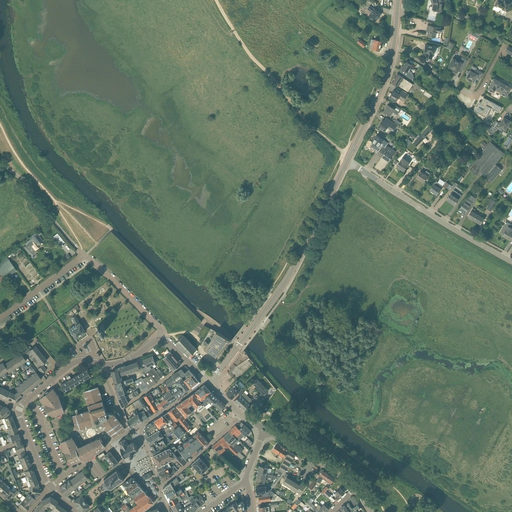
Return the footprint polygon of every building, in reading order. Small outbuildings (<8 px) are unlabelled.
[(431,6),(429,7),(428,12),(429,13),(440,15),(442,2),(446,1),(445,0),(432,0),(433,3),(433,6),(431,6)] [(511,2),(507,0),(505,0),(506,1),(503,0),(503,1),(501,0),(496,0),(494,5),(502,9),(500,13),(505,15),(511,2)] [(370,5),(367,9),(371,12),(368,16),(376,21),(381,14),(374,8),(374,9),(370,5)] [(440,32),(441,27),(429,25),(429,29),(428,31),(427,36),(441,38),(442,32),(440,32)] [(471,36),(477,40),(480,34),(474,31),(471,36)] [(382,41),(371,38),(368,48),(372,49),(380,51),(382,41)] [(366,44),(360,39),(357,42),(363,47),(366,44)] [(435,47),(426,45),(424,51),(426,51),(425,57),(432,58),(433,54),(432,54),(433,53),(434,54),(435,47)] [(453,58),(448,67),(449,68),(449,69),(452,70),(453,69),(454,70),(453,71),(456,73),(457,72),(459,68),(462,70),(467,61),(462,58),(460,61),(453,58)] [(413,73),(411,71),(410,70),(408,72),(412,65),(406,61),(399,72),(413,80),(413,78),(413,75),(413,73)] [(474,73),(470,71),(466,78),(474,82),(475,78),(479,80),(483,73),(475,69),(474,73)] [(413,84),(397,74),(392,82),(408,92),(413,84)] [(511,87),(494,78),(488,89),(494,92),(495,90),(501,93),(500,93),(506,96),(511,87)] [(407,95),(401,91),(399,94),(393,90),(389,97),(396,101),(398,97),(403,101),(407,95)] [(502,108),(483,98),(481,103),(479,102),(474,111),(486,118),(491,109),(499,113),(502,108)] [(394,108),(388,105),(384,111),(390,116),(393,112),(398,115),(401,109),(396,105),(394,108)] [(505,130),(510,121),(509,120),(507,118),(507,117),(503,121),(503,120),(503,119),(500,123),(499,123),(500,123),(499,122),(496,128),(499,130),(500,131),(503,128),(505,130)] [(388,124),(382,120),(378,127),(385,131),(387,127),(393,131),(397,125),(390,120),(388,124)] [(421,135),(424,138),(431,131),(427,128),(421,135)] [(379,151),(379,152),(383,146),(385,148),(387,146),(386,145),(388,143),(383,140),(383,139),(377,135),(372,142),(370,146),(373,148),(376,150),(374,152),(377,154),(379,151)] [(479,171),(485,176),(504,153),(490,141),(468,167),(476,174),(479,171)] [(383,146),(379,152),(383,155),(382,156),(389,161),(393,155),(393,154),(395,151),(389,147),(387,146),(385,148),(383,146)] [(410,162),(403,158),(401,160),(397,166),(400,169),(400,170),(402,171),(403,170),(404,171),(410,162)] [(496,164),(486,177),(492,182),(502,169),(496,164)] [(421,171),(416,177),(420,180),(423,183),(426,178),(428,176),(421,171)] [(443,185),(437,181),(431,190),(437,195),(441,189),(443,185)] [(452,193),(451,192),(446,200),(454,205),(461,195),(457,192),(454,190),(452,193)] [(476,198),(470,195),(464,202),(463,205),(462,204),(460,208),(466,213),(476,198)] [(487,209),(491,211),(496,202),(492,199),(487,209)] [(474,220),(478,213),(474,211),(475,210),(473,208),(468,216),(474,220)] [(478,213),(474,220),(481,224),(484,218),(481,217),(482,216),(478,213)] [(504,224),(500,232),(503,234),(503,235),(510,239),(511,236),(511,232),(510,232),(511,228),(508,226),(504,224)] [(38,245),(43,241),(36,233),(31,236),(33,238),(25,244),(26,245),(24,246),(32,256),(34,255),(26,246),(31,242),(32,243),(35,241),(38,245)] [(52,237),(60,246),(65,242),(57,233),(52,237)] [(16,270),(7,256),(0,260),(0,272),(3,277),(4,278),(16,270)] [(15,281),(10,275),(5,279),(10,285),(15,281)] [(71,316),(75,324),(69,328),(75,338),(85,331),(82,327),(74,314),(78,312),(77,310),(79,308),(76,304),(66,313),(69,318),(71,316)] [(99,334),(105,333),(103,324),(100,325),(97,326),(97,327),(99,334)] [(211,328),(201,344),(203,346),(203,345),(205,347),(204,348),(216,357),(230,340),(211,328)] [(184,335),(176,342),(189,356),(197,349),(184,335)] [(32,356),(39,350),(35,345),(30,349),(28,347),(23,351),(26,356),(30,353),(32,356)] [(33,360),(34,362),(43,355),(39,350),(32,356),(35,358),(33,360)] [(164,357),(164,358),(170,366),(174,370),(178,367),(182,364),(178,360),(171,352),(167,355),(164,357)] [(16,356),(24,367),(25,369),(27,368),(23,362),(26,360),(21,353),(16,356)] [(47,360),(43,355),(34,362),(36,365),(39,362),(41,365),(47,360)] [(22,368),(24,367),(16,356),(12,359),(17,366),(20,364),(22,368)] [(145,373),(151,369),(150,365),(155,363),(153,356),(143,360),(146,367),(142,368),(145,373)] [(8,362),(15,373),(17,371),(15,368),(17,366),(12,359),(8,362)] [(14,374),(15,373),(8,362),(4,364),(3,363),(2,363),(7,370),(9,372),(11,370),(14,374)] [(46,370),(42,365),(38,369),(42,374),(46,370)] [(143,379),(147,387),(148,387),(150,387),(157,382),(151,375),(148,377),(145,373),(142,368),(142,369),(147,377),(143,379)] [(151,375),(157,382),(161,377),(164,375),(160,371),(157,373),(154,368),(152,369),(151,369),(145,373),(148,377),(151,375)] [(31,375),(37,382),(41,379),(36,372),(33,369),(31,370),(34,373),(31,375)] [(89,387),(90,389),(93,388),(92,384),(88,378),(92,376),(88,369),(72,378),(70,375),(67,377),(69,380),(61,384),(65,391),(82,381),(83,383),(87,381),(89,385),(89,387)] [(179,370),(183,376),(182,377),(191,387),(199,381),(190,370),(189,369),(185,372),(181,369),(179,370)] [(115,382),(115,383),(121,382),(116,370),(112,371),(114,383),(115,382)] [(177,381),(182,377),(183,376),(179,370),(172,375),(173,376),(177,381)] [(27,374),(25,375),(33,385),(37,382),(31,375),(29,377),(27,374)] [(33,385),(25,375),(23,376),(26,379),(23,381),(29,388),(33,385)] [(135,384),(135,383),(134,380),(133,377),(123,381),(121,382),(115,383),(115,384),(116,390),(125,387),(135,384)] [(191,387),(182,377),(177,381),(185,392),(190,388),(191,387)] [(134,382),(137,388),(140,393),(144,391),(143,389),(147,387),(143,379),(142,379),(142,378),(134,382)] [(251,399),(244,392),(242,394),(241,393),(239,395),(240,395),(234,401),(245,411),(251,405),(257,400),(260,398),(264,394),(269,390),(259,379),(258,380),(257,379),(254,383),(263,392),(258,396),(257,394),(254,397),(251,399)] [(19,380),(17,381),(25,392),(29,388),(23,381),(21,383),(19,380)] [(25,392),(17,381),(15,383),(17,386),(15,387),(18,391),(21,394),(25,392)] [(177,381),(174,383),(171,385),(169,387),(177,397),(184,392),(185,392),(177,381)] [(163,394),(165,398),(166,397),(170,403),(177,398),(177,397),(169,387),(165,382),(162,384),(165,388),(167,391),(163,394)] [(226,393),(232,399),(235,396),(238,393),(239,395),(241,393),(242,394),(244,392),(246,390),(239,384),(239,385),(237,383),(234,385),(234,386),(226,393)] [(201,400),(203,403),(205,406),(209,403),(207,401),(208,401),(205,397),(211,391),(205,384),(195,392),(201,400)] [(8,391),(5,389),(1,398),(6,400),(7,398),(10,392),(12,386),(10,385),(8,391)] [(93,388),(90,389),(84,391),(90,410),(73,415),(75,422),(75,423),(76,424),(78,429),(96,423),(98,426),(101,425),(103,423),(113,438),(118,434),(118,435),(119,434),(125,429),(113,413),(106,412),(98,387),(93,388)] [(126,390),(125,387),(116,390),(118,396),(126,393),(132,391),(131,388),(126,390)] [(156,401),(155,399),(153,397),(154,396),(155,397),(156,396),(155,396),(162,391),(159,387),(151,392),(144,396),(148,402),(152,408),(155,413),(161,409),(155,401),(156,401)] [(43,396),(40,399),(44,404),(46,404),(48,406),(48,408),(54,415),(55,415),(57,416),(57,414),(61,413),(62,414),(63,412),(65,411),(58,395),(53,388),(50,391),(48,391),(48,393),(45,395),(44,394),(43,396)] [(23,396),(21,394),(18,391),(14,394),(19,399),(23,396)] [(226,405),(211,392),(207,396),(209,399),(209,400),(213,404),(214,403),(221,410),(226,405)] [(127,396),(126,393),(118,396),(122,406),(129,403),(127,400),(134,397),(132,393),(127,396)] [(186,417),(197,408),(202,403),(197,397),(194,393),(181,403),(179,404),(177,405),(186,417)] [(138,400),(142,406),(149,416),(155,413),(152,408),(148,402),(144,396),(138,400)] [(157,400),(156,401),(155,401),(161,409),(164,407),(160,400),(159,401),(157,398),(156,398),(157,400)] [(133,403),(137,409),(143,420),(149,416),(142,406),(138,400),(133,403)] [(209,411),(205,406),(203,403),(202,403),(197,408),(203,415),(201,417),(204,420),(206,421),(211,417),(213,415),(209,411)] [(267,404),(262,411),(266,413),(271,406),(267,404)] [(5,407),(0,412),(4,417),(4,418),(13,415),(11,415),(9,412),(10,411),(6,407),(5,407)] [(168,412),(175,421),(180,426),(185,432),(190,427),(181,415),(174,407),(168,412)] [(142,421),(143,420),(137,409),(134,411),(135,414),(128,420),(129,422),(132,427),(142,421)] [(163,415),(170,425),(172,424),(177,429),(180,426),(175,421),(173,422),(170,418),(171,418),(167,412),(163,415)] [(13,415),(4,418),(2,419),(4,424),(13,420),(13,419),(14,419),(13,415)] [(163,429),(168,426),(170,425),(163,415),(154,421),(160,429),(163,429)] [(6,429),(7,428),(16,425),(14,419),(13,419),(13,420),(4,424),(6,429)] [(154,421),(150,424),(154,429),(154,428),(156,431),(160,429),(154,421)] [(241,427),(239,429),(242,432),(243,433),(246,436),(251,431),(244,424),(244,425),(242,422),(239,425),(241,427)] [(154,429),(150,424),(145,427),(143,431),(146,437),(156,431),(154,428),(154,429)] [(168,426),(163,429),(165,433),(167,436),(173,432),(177,429),(172,424),(170,425),(168,426)] [(7,428),(9,433),(17,430),(15,425),(17,425),(16,425),(7,428)] [(180,426),(177,429),(173,432),(179,438),(185,432),(180,426)] [(235,426),(230,431),(237,438),(240,436),(242,438),(244,436),(242,434),(243,433),(242,432),(239,429),(236,426),(235,426)] [(163,434),(165,433),(163,429),(160,429),(156,431),(146,437),(149,445),(157,441),(162,438),(167,445),(169,442),(166,437),(164,438),(163,436),(164,436),(163,434)] [(17,430),(9,433),(9,434),(7,434),(8,437),(10,437),(12,442),(15,441),(20,439),(21,438),(19,433),(17,434),(16,431),(17,430)] [(188,460),(192,457),(195,454),(199,451),(202,449),(206,446),(209,443),(204,437),(199,431),(195,434),(192,437),(188,440),(185,443),(181,446),(178,449),(182,454),(183,454),(188,460)] [(238,440),(237,438),(230,431),(224,436),(236,449),(239,452),(240,453),(243,450),(243,449),(236,443),(238,440)] [(236,455),(239,452),(236,449),(224,436),(212,446),(218,453),(219,452),(220,454),(221,453),(222,455),(223,454),(221,451),(226,447),(227,448),(228,447),(236,455)] [(72,447),(77,444),(72,437),(68,438),(72,447)] [(72,447),(68,438),(61,441),(71,463),(81,458),(86,460),(87,460),(86,460),(105,445),(106,446),(106,445),(104,442),(81,452),(78,447),(77,445),(77,444),(72,447)] [(81,452),(104,442),(100,438),(96,439),(78,447),(81,452)] [(128,444),(125,438),(119,442),(122,448),(121,448),(125,457),(130,455),(131,456),(132,456),(133,455),(134,454),(133,453),(138,450),(134,441),(128,444)] [(162,438),(157,441),(149,445),(152,449),(151,450),(152,453),(161,449),(167,445),(162,438)] [(17,453),(24,450),(23,450),(25,449),(23,444),(22,444),(21,441),(20,439),(15,441),(16,443),(17,446),(14,447),(17,453)] [(278,458),(279,455),(285,447),(277,442),(272,450),(277,454),(275,456),(278,458)] [(155,465),(157,467),(157,468),(159,473),(168,468),(168,466),(170,465),(174,463),(172,460),(173,459),(178,457),(177,456),(175,453),(179,450),(175,445),(174,446),(154,456),(158,464),(155,465)] [(285,447),(279,455),(282,457),(280,459),(282,461),(284,458),(284,459),(289,451),(285,447)] [(26,455),(24,450),(17,453),(19,459),(28,456),(27,455),(26,455)] [(105,455),(104,452),(97,456),(100,460),(105,456),(113,467),(119,462),(110,451),(105,455)] [(173,459),(181,467),(188,460),(183,454),(182,454),(180,456),(177,456),(178,457),(173,459)] [(30,462),(28,456),(19,459),(22,465),(30,462)] [(193,463),(192,463),(197,469),(204,462),(200,457),(199,457),(200,457),(197,459),(195,461),(193,463)] [(32,465),(30,462),(22,465),(23,468),(24,468),(25,471),(31,468),(30,466),(32,465)] [(209,467),(204,462),(197,469),(201,474),(209,467)] [(260,466),(258,473),(272,477),(273,473),(269,472),(269,473),(267,472),(268,467),(260,466)] [(24,471),(26,476),(35,473),(35,472),(34,473),(32,468),(31,468),(25,471),(24,471)] [(172,475),(175,472),(171,468),(171,469),(169,470),(168,468),(159,473),(163,481),(172,475)] [(124,480),(124,479),(117,470),(116,469),(116,470),(116,471),(114,472),(113,472),(113,473),(111,474),(110,474),(110,475),(108,477),(108,476),(107,476),(107,477),(105,479),(105,478),(104,479),(104,484),(103,484),(103,485),(100,487),(103,490),(106,488),(107,488),(111,488),(112,489),(112,488),(114,486),(115,487),(115,486),(117,484),(118,485),(118,484),(120,482),(121,483),(121,482),(123,480),(124,480)] [(323,479),(325,480),(330,474),(324,470),(320,475),(316,481),(320,483),(323,479)] [(83,471),(80,473),(85,480),(88,478),(83,471)] [(35,473),(26,476),(25,477),(27,482),(29,481),(36,478),(35,477),(37,476),(35,473)] [(80,473),(77,476),(82,483),(85,480),(80,473)] [(163,488),(165,493),(174,489),(177,487),(176,484),(180,482),(185,478),(182,473),(171,482),(163,488)] [(272,477),(258,473),(256,481),(264,483),(266,477),(268,477),(267,480),(271,481),(272,477)] [(330,474),(325,480),(331,484),(331,483),(335,478),(330,474)] [(77,476),(73,478),(79,485),(82,483),(77,476)] [(291,487),(296,479),(291,476),(286,484),(291,487)] [(127,489),(137,482),(132,477),(123,483),(127,489)] [(73,478),(70,481),(75,488),(79,485),(73,478)] [(204,491),(206,490),(200,479),(197,481),(204,491)] [(301,482),(296,479),(291,487),(296,490),(301,482)] [(69,480),(66,482),(72,490),(74,489),(76,492),(77,491),(75,488),(70,481),(69,480)] [(317,483),(313,480),(308,487),(312,490),(317,483)] [(66,482),(63,485),(69,493),(72,490),(66,482)] [(131,494),(133,492),(141,486),(137,482),(127,489),(131,494)] [(305,486),(301,482),(296,490),(301,493),(305,486)] [(32,487),(31,493),(39,494),(40,494),(41,489),(40,488),(38,483),(32,486),(32,487)] [(0,491),(0,492),(4,496),(10,489),(11,488),(7,485),(7,484),(1,491),(0,491)] [(67,495),(69,493),(63,485),(60,487),(66,495),(65,496),(70,501),(72,500),(67,495)] [(133,499),(145,490),(141,486),(133,492),(134,495),(133,495),(132,494),(125,499),(128,502),(133,499)] [(274,495),(275,493),(269,489),(266,489),(266,486),(256,487),(257,494),(262,493),(263,496),(270,495),(274,495)] [(174,489),(165,493),(169,500),(179,495),(180,497),(184,494),(182,489),(181,489),(179,490),(177,487),(174,489)] [(345,492),(340,487),(335,492),(338,495),(335,498),(337,500),(340,497),(345,492)] [(187,499),(188,498),(189,497),(187,493),(184,488),(182,489),(184,494),(180,497),(179,495),(169,500),(172,505),(178,501),(179,501),(182,500),(182,501),(183,501),(187,499)] [(13,493),(15,495),(17,493),(15,492),(15,491),(13,489),(11,489),(10,489),(4,496),(8,499),(11,495),(13,493)] [(149,495),(145,490),(133,499),(135,501),(138,504),(145,498),(149,495)] [(31,502),(39,494),(31,493),(30,494),(29,493),(25,497),(31,502)] [(198,495),(195,498),(192,495),(189,497),(188,498),(189,499),(188,500),(189,501),(190,501),(192,503),(196,509),(204,502),(202,499),(203,498),(200,494),(198,495)] [(20,499),(22,501),(29,507),(32,503),(31,502),(25,497),(23,495),(20,499)] [(49,504),(53,507),(56,503),(57,502),(50,496),(49,504)] [(89,507),(82,496),(74,501),(80,510),(81,509),(83,511),(89,507)] [(149,496),(145,499),(141,502),(145,508),(153,503),(153,501),(149,496)] [(313,510),(316,507),(312,503),(314,500),(311,498),(306,503),(313,510)] [(178,511),(186,507),(183,501),(182,501),(182,500),(179,501),(178,501),(172,505),(175,511),(178,511)] [(241,511),(243,511),(245,510),(244,503),(244,502),(243,500),(238,504),(236,501),(234,503),(231,505),(228,507),(225,509),(223,511),(221,511),(241,511)] [(29,507),(22,501),(18,505),(25,511),(29,507)] [(43,511),(42,511),(44,511),(45,511),(44,510),(46,508),(45,506),(42,501),(38,506),(43,511)] [(136,511),(139,511),(145,508),(141,502),(135,506),(133,507),(136,511)] [(56,503),(53,507),(51,510),(53,511),(56,511),(60,506),(56,503)] [(192,503),(186,507),(178,511),(193,511),(194,511),(195,511),(196,510),(196,509),(192,503)] [(358,511),(357,511),(355,511),(355,510),(354,508),(352,509),(349,503),(345,506),(345,505),(341,507),(342,509),(340,511),(339,510),(336,511),(358,511)]
